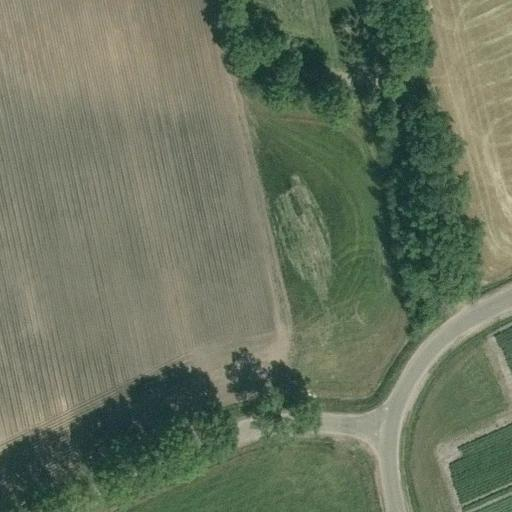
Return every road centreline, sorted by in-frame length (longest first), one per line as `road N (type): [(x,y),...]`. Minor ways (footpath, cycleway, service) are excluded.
road 1 (unclassified): [(76,511),(265,430),(390,432)]
road 2 (unclassified): [(390,432),(424,361),(461,326),(511,302)]
